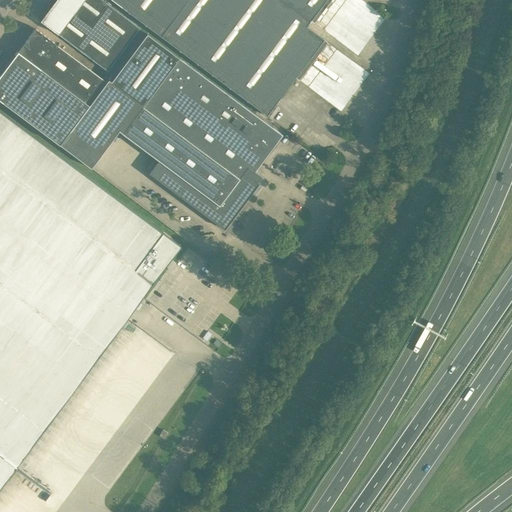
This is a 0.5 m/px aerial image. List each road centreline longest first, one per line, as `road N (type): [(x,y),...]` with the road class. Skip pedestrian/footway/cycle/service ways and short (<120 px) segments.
road 1 (unclassified): [(136,511),(327,212),(394,68),(411,0)]
road 2 (motorway): [(511,158),(447,301),(319,511)]
road 3 (motorway): [(511,292),(357,511)]
road 4 (motorway): [(390,511),(511,336)]
